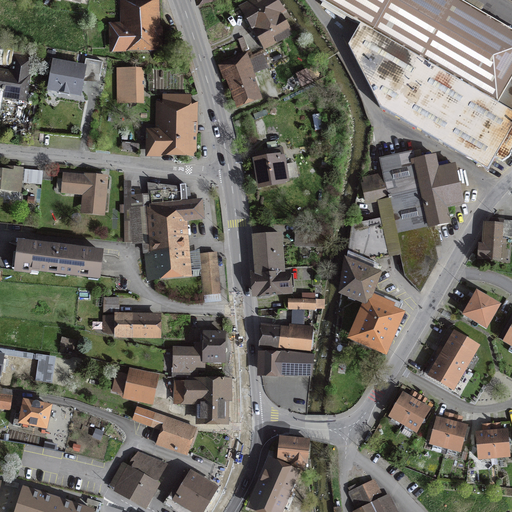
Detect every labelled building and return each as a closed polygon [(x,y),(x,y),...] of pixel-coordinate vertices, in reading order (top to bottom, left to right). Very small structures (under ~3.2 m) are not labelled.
[(254,24),(256,27),(278,15),(285,9),(276,0),(251,0),(242,6),(253,25),(254,24)] [(361,25),(511,112),(511,31),(458,0),(316,0),(323,3),(361,25)] [(154,3),(127,4),(127,28),(115,28),(116,48),(162,46),(161,27),(154,28),(154,3)] [(285,9),(278,15),(256,27),(258,30),(257,31),(267,48),(290,34),(283,21),(290,17),(285,9)] [(502,162),(509,157),(511,151),(511,112),(361,25),(349,46),(380,108),(488,170),(495,158),(502,162)] [(244,38),(238,40),(242,51),(248,49),(244,38)] [(224,63),(239,104),(257,97),(252,86),(255,85),(251,75),(249,76),(247,72),(251,70),(246,54),(224,63)] [(249,59),(255,73),(268,67),(263,54),(249,59)] [(0,90),(4,91),(3,96),(24,100),(31,59),(16,57),(13,75),(0,72),(0,90)] [(50,88),(59,90),(58,93),(69,95),(70,92),(79,93),(83,74),(100,77),(103,62),(86,59),(84,69),(54,63),(50,88)] [(129,97),(141,97),(142,77),(130,78),(129,97)] [(163,133),(151,132),(150,152),(190,153),(190,108),(187,107),(187,101),(190,101),(189,96),(173,96),(173,101),(170,101),(170,104),(163,104),(163,133)] [(138,151),(139,145),(122,143),(122,149),(138,151)] [(256,161),(261,186),(288,181),(284,157),(271,159),(270,151),(257,153),(258,161),(256,161)] [(438,260),(431,227),(415,160),(413,151),(379,159),(384,178),(375,180),(376,182),(363,185),(367,202),(388,198),(405,276),(420,292),(438,260)] [(434,156),(415,160),(431,227),(449,223),(445,207),(463,203),(454,166),(438,169),(434,156)] [(0,171),(0,188),(20,191),(22,169),(10,168),(10,172),(0,171)] [(33,172),(32,183),(41,184),(42,172),(33,172)] [(64,175),(63,192),(84,194),(83,206),(104,208),(107,177),(86,175),(85,176),(64,175)] [(168,251),(185,249),(183,220),(202,218),(201,202),(187,203),(187,200),(188,199),(186,185),(180,185),(180,187),(147,183),(149,206),(124,208),(124,243),(144,242),(145,253),(168,251)] [(375,260),(390,257),(382,219),(352,225),(348,252),(362,258),(363,256),(375,260)] [(511,221),(491,219),(487,225),(486,246),(480,246),(479,257),(500,259),(502,236),(511,237),(511,221)] [(298,234),(297,244),(329,246),(329,235),(298,234)] [(257,271),(280,269),(277,236),(255,237),(257,271)] [(30,269),(99,277),(102,253),(19,243),(15,269),(30,271),(30,269)] [(185,249),(168,251),(170,273),(190,271),(188,249),(185,249)] [(145,253),(147,275),(170,273),(168,251),(145,253)] [(373,291),(368,289),(378,264),(362,258),(348,252),(341,292),(367,303),(373,291)] [(201,255),(205,302),(220,301),(216,253),(201,255)] [(280,269),(257,271),(257,274),(253,274),(255,293),(290,290),(289,278),(279,279),(279,273),(280,273),(280,269)] [(373,291),(367,303),(353,337),(384,350),(399,315),(398,314),(402,304),(373,291)] [(499,305),(477,292),(464,314),(473,319),(474,318),(480,322),(481,320),(486,323),(491,316),(492,317),(499,305)] [(119,298),(104,298),(103,312),(119,312),(119,298)] [(289,300),(289,307),(309,307),(323,308),(324,301),(289,300)] [(103,317),(103,332),(108,332),(108,333),(132,334),(132,337),(156,337),(156,318),(103,317)] [(289,331),(264,328),(262,347),(288,350),(287,351),(307,353),(307,349),(311,349),(313,332),(311,332),(312,327),(290,325),(289,331)] [(454,332),(428,375),(453,390),(459,381),(457,379),(460,374),(462,375),(469,363),(467,362),(470,356),(472,357),(479,346),(454,332)] [(172,369),(172,377),(196,377),(196,369),(205,369),(205,360),(224,361),(224,334),(204,334),(204,344),(198,344),(198,349),(174,349),(174,369),(172,369)] [(74,342),(62,339),(61,345),(73,348),(74,342)] [(311,374),(315,355),(299,353),(299,355),(288,354),(289,352),(287,352),(287,353),(270,352),(270,349),(262,349),(262,372),(311,374)] [(117,373),(113,391),(128,394),(128,391),(150,396),(154,381),(117,373)] [(176,383),(176,396),(201,396),(201,421),(224,421),(224,379),(187,378),(187,383),(176,383)] [(0,406),(0,411),(7,412),(11,390),(0,388),(0,406)] [(403,424),(416,401),(403,393),(398,403),(393,404),(394,408),(390,416),(403,424)] [(33,403),(25,401),(22,415),(15,414),(13,425),(20,427),(21,422),(45,427),(49,406),(40,404),(39,402),(37,401),(33,403)] [(416,401),(403,424),(416,432),(421,424),(425,422),(424,418),(430,409),(416,401)] [(156,444),(185,454),(195,428),(139,409),(135,420),(161,430),(156,444)] [(445,447),(452,422),(437,418),(434,428),(430,430),(433,434),(430,443),(445,447)] [(452,422),(445,447),(460,451),(462,442),(466,440),(464,436),(467,426),(452,422)] [(492,431),(494,458),(509,456),(509,447),(511,443),(508,441),(507,430),(492,431)] [(494,458),(492,431),(476,433),(477,443),(474,447),(478,449),(479,459),(494,458)] [(292,461),(291,465),(297,467),(309,471),(310,460),(305,460),(307,444),(281,441),(279,460),(292,461)] [(164,464),(134,452),(123,462),(110,486),(142,504),(164,464)] [(297,467),(291,465),(290,469),(271,461),(252,505),(269,511),(277,511),(282,501),(288,504),(293,493),(287,490),(295,471),(297,467)] [(165,505),(176,511),(196,511),(197,510),(199,511),(200,511),(214,489),(198,480),(200,476),(190,470),(188,474),(184,472),(165,505)] [(357,489),(351,493),(350,493),(358,511),(356,511),(396,511),(388,497),(382,500),(374,482),(357,489)] [(23,488),(15,511),(93,511),(94,511),(23,488)]
